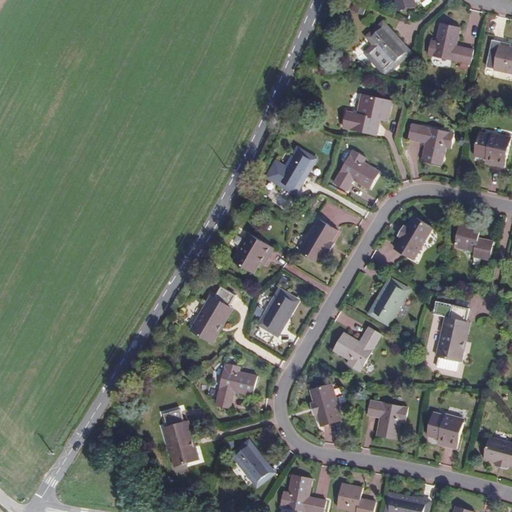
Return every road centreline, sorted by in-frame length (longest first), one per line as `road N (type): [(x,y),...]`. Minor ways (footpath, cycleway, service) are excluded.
road 1 (residential): [(511,495),(298,445),(280,409),(280,389),(387,205),(420,188),(511,205)]
road 2 (tertiary): [(317,0),(245,159),(34,508)]
